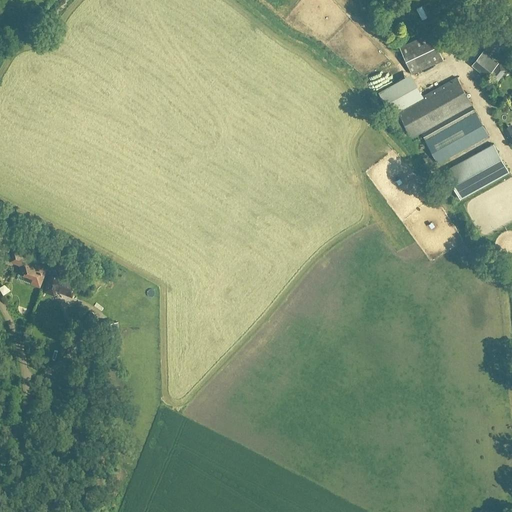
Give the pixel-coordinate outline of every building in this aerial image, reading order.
[(435,27),(442,22),(431,2),(422,6),(435,27)] [(412,74),(444,60),(431,33),(400,47),(412,74)] [(488,76),(499,63),(484,51),(474,64),(488,76)] [(494,77),(504,84),(511,71),(511,70),(502,64),(494,77)] [(371,81),(382,77),(380,72),(369,76),(371,81)] [(439,164),(489,135),(477,112),(476,113),(471,105),(472,105),(457,78),(398,111),(413,138),(454,115),(458,123),(426,141),(439,164)] [(509,172),(494,144),(445,171),(460,199),(509,172)] [(27,260),(28,257),(15,252),(12,259),(22,263),(20,266),(23,267),(19,278),(40,286),(47,268),(27,260)] [(77,281),(51,272),(44,291),(54,294),(56,289),(64,292),(64,293),(72,296),(77,281)] [(102,323),(104,351),(119,350),(118,322),(102,323)]
